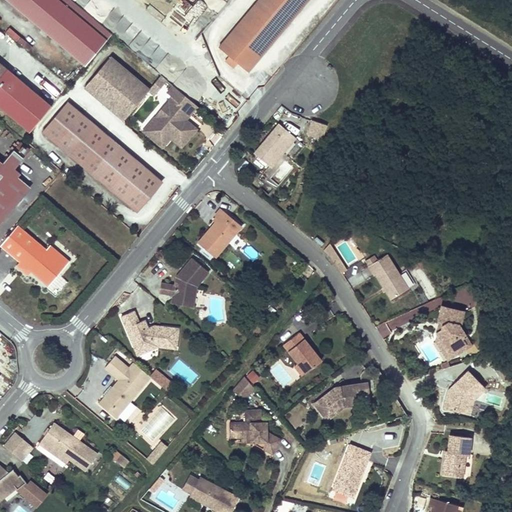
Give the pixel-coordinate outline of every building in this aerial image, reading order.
[(107,37),(62,0),(7,0),(85,64),(107,37)] [(183,0),(174,11),(192,25),(208,5),(217,13),(227,1),(224,0),(183,0)] [(248,71),(307,0),(258,0),(219,47),(248,71)] [(10,26),(5,31),(28,51),(32,46),(10,26)] [(124,120),(149,90),(110,57),(84,86),(124,120)] [(34,79),(55,96),(65,83),(49,70),(43,77),(38,73),(34,79)] [(160,74),(148,88),(154,93),(166,80),(160,74)] [(197,106),(173,85),(167,93),(172,97),(191,112),(197,106)] [(185,120),(183,117),(189,111),(172,97),(168,102),(173,106),(156,125),(151,121),(143,131),(148,135),(162,147),(170,137),(175,131),(180,135),(190,124),(185,120)] [(162,182),(67,101),(42,131),(137,211),(162,182)] [(156,125),(173,106),(168,102),(151,121),(156,125)] [(185,120),(191,112),(189,111),(183,117),(185,120)] [(306,134),(322,139),(327,123),(311,118),(306,134)] [(271,167),(296,137),(279,123),(267,138),(269,139),(267,142),(265,140),(254,153),(271,167)] [(181,146),(196,129),(190,124),(180,135),(175,131),(170,137),(181,146)] [(0,213),(26,183),(17,175),(20,173),(14,168),(23,157),(14,149),(2,163),(0,161),(0,213)] [(268,179),(277,187),(294,166),(284,159),(268,179)] [(0,223),(31,187),(26,183),(0,213),(0,223)] [(215,257),(242,226),(221,208),(215,215),(216,216),(218,218),(215,222),(198,243),(215,257)] [(70,261),(50,244),(46,249),(18,224),(0,245),(19,261),(16,265),(28,274),(31,271),(49,286),(70,261)] [(323,243),(316,237),(314,240),(321,245),(323,243)] [(408,288),(386,254),(368,266),(374,275),(375,274),(391,299),(408,288)] [(196,286),(209,271),(192,258),(181,271),(183,272),(179,277),(176,276),(175,285),(161,283),(159,292),(173,294),(173,298),(190,301),(193,286),(196,287),(196,286)] [(454,290),(455,262),(418,261),(417,298),(441,298),(442,290),(454,290)] [(408,285),(413,283),(406,271),(401,273),(408,285)] [(190,301),(173,298),(172,302),(193,306),(196,286),(196,287),(193,286),(190,301)] [(465,335),(460,327),(463,311),(441,306),(438,320),(439,321),(443,321),(441,330),(439,331),(437,333),(447,350),(458,353),(464,349),(465,344),(461,338),(465,335)] [(176,348),(178,328),(158,326),(158,329),(154,329),(149,328),(148,328),(144,320),(138,322),(134,310),(121,316),(133,345),(137,344),(142,346),(144,352),(158,346),(176,348)] [(378,327),(382,336),(391,333),(387,323),(378,327)] [(106,339),(98,332),(94,336),(102,344),(106,339)] [(321,360),(314,351),(312,352),(310,350),(312,348),(299,332),(283,344),(306,372),(321,360)] [(447,350),(437,333),(435,340),(447,359),(458,353),(447,350)] [(144,352),(142,346),(137,344),(133,345),(137,355),(144,352)] [(107,365),(121,377),(112,387),(115,389),(106,398),(104,396),(99,403),(116,417),(120,412),(126,417),(133,409),(127,404),(138,391),(151,376),(134,362),(129,367),(115,356),(107,365)] [(306,372),(298,363),(294,366),(302,375),(306,372)] [(157,369),(151,376),(168,390),(174,383),(157,369)] [(252,370),(245,376),(251,383),(258,377),(252,370)] [(473,399),(485,387),(468,371),(456,382),(459,385),(453,391),(449,390),(444,408),(463,413),(467,400),(470,396),(473,399)] [(244,374),(232,389),(244,399),(254,387),(251,383),(245,376),(244,374)] [(369,392),(368,382),(361,383),(362,393),(369,392)] [(453,391),(459,385),(456,382),(449,390),(453,391)] [(362,393),(361,383),(340,386),(340,389),(335,390),(335,387),(314,403),(327,419),(343,406),(352,405),(351,400),(363,398),(362,393)] [(106,398),(115,389),(112,387),(104,396),(106,398)] [(469,415),(473,399),(470,396),(467,400),(463,413),(469,415)] [(229,436),(242,436),(250,436),(250,441),(272,453),(280,439),(266,431),(260,428),(260,422),(260,409),(245,410),(245,422),(229,422),(229,436)] [(97,454),(77,439),(75,443),(72,440),(74,437),(53,422),(44,435),(55,443),(52,446),(69,458),(86,470),(97,454)] [(14,431),(3,444),(23,461),(34,447),(14,431)] [(462,476),(465,453),(469,454),(471,437),(449,434),(447,451),(447,458),(444,458),(442,473),(462,476)] [(52,446),(55,443),(44,435),(39,443),(66,462),(69,458),(52,446)] [(161,441),(153,450),(159,456),(168,446),(161,441)] [(354,494),(370,452),(350,444),(334,486),(354,494)] [(153,464),(159,456),(153,450),(147,459),(153,464)] [(124,467),(129,460),(121,454),(116,460),(124,467)] [(0,495),(14,485),(16,487),(17,488),(26,481),(20,474),(18,475),(12,468),(8,472),(0,464),(0,495)] [(39,475),(51,482),(54,475),(42,469),(39,475)] [(197,480),(198,479),(191,475),(183,489),(191,493),(197,480)] [(154,492),(164,479),(160,476),(149,488),(154,492)] [(230,511),(238,497),(200,476),(198,479),(197,480),(190,495),(204,503),(205,501),(212,504),(211,507),(220,511),(230,511)] [(19,492),(20,491),(37,507),(48,494),(30,479),(27,482),(26,481),(17,488),(19,492)] [(0,499),(16,487),(14,485),(0,495),(0,499)] [(354,494),(334,486),(332,489),(353,497),(354,494)] [(332,499),(344,504),(347,496),(335,491),(332,499)] [(455,511),(457,505),(431,497),(428,505),(432,506),(430,511),(455,511)]
